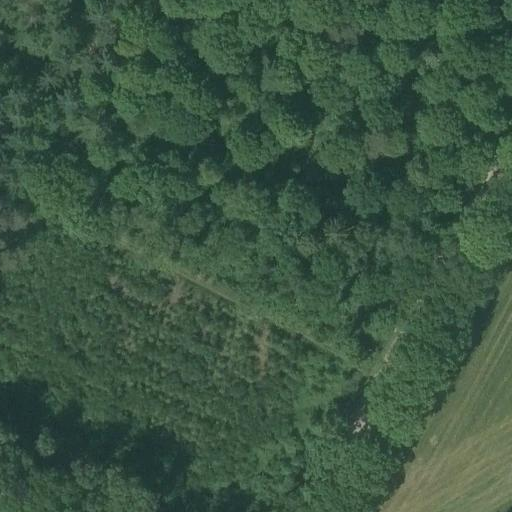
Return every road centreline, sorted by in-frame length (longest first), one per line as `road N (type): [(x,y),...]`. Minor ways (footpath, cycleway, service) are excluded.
road 1 (track): [(511,130),(305,511)]
road 2 (track): [(384,366),(0,172)]
